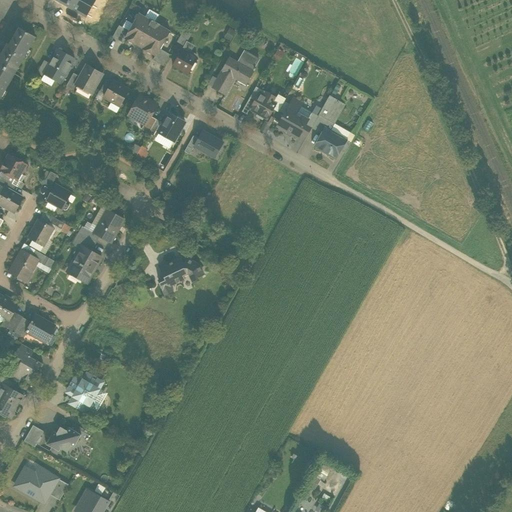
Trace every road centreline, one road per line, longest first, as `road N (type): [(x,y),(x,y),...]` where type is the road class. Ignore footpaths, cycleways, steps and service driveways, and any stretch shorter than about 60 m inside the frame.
road 1 (residential): [(9,0),(331,179)]
road 2 (track): [(511,272),(393,0)]
road 3 (track): [(511,283),(331,179)]
road 4 (residential): [(79,324),(145,209)]
road 5 (residential): [(17,435),(79,324)]
